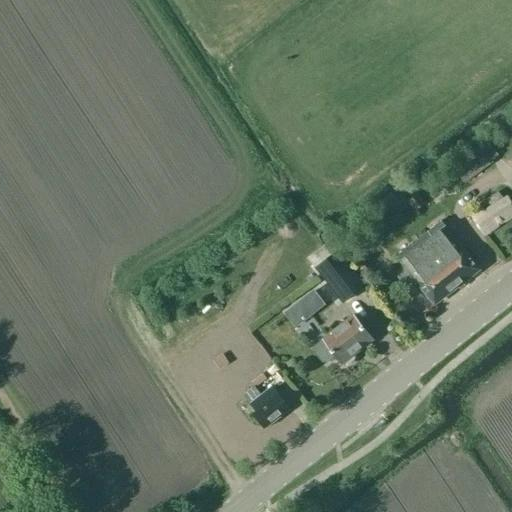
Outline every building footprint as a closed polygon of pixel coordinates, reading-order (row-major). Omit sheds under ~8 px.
[(477,148),(488,163),(497,156),(487,141),(477,148)] [(502,198),(498,192),(486,200),(490,206),(473,218),(484,235),(511,215),(511,202),(507,195),(502,198)] [(408,203),(415,212),(425,204),(417,195),(408,203)] [(478,269),(441,221),(396,255),(405,266),(398,271),(397,278),(405,287),(411,288),(418,282),(434,303),(478,269)] [(368,290),(341,255),(319,272),(346,307),(368,290)] [(349,362),(353,358),(354,355),(373,340),(353,314),(322,339),(323,340),(314,346),(314,350),(322,361),(326,361),(334,355),(341,364),(345,362),(349,362)] [(214,359),(219,368),(227,363),(222,354),(214,359)] [(272,386),(250,404),(255,411),(252,413),(264,429),(290,408),(272,386)]
